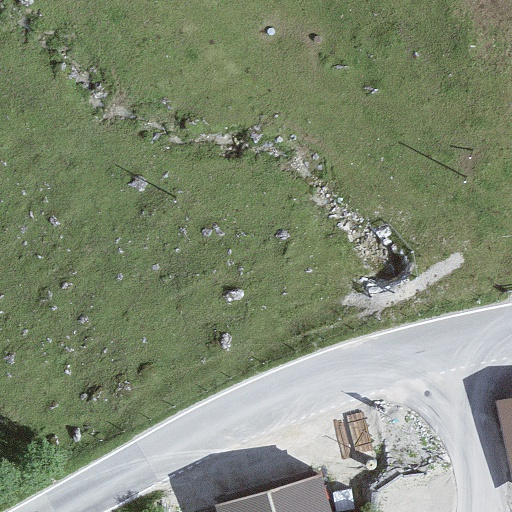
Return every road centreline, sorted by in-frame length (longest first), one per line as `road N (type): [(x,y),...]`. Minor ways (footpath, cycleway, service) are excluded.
road 1 (tertiary): [(54,511),(249,404),(388,355),(460,340)]
road 2 (unclassified): [(460,340),(481,437),(481,511)]
